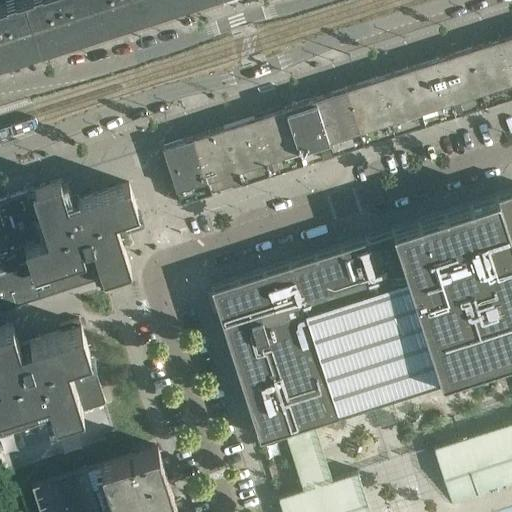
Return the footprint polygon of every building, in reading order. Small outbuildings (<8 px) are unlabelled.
[(0,0),(0,52),(162,0),(0,0)] [(511,32),(498,37),(511,80),(511,32)] [(511,95),(511,80),(498,37),(468,47),(478,79),(486,104),(511,95)] [(478,79),(468,47),(460,50),(346,86),(364,143),(479,106),(486,104),(478,79)] [(364,143),(346,86),(315,96),(334,153),(364,143)] [(334,153),(315,96),(285,106),(303,163),(334,153)] [(303,163),(285,106),(254,116),(273,173),(303,163)] [(273,173),(254,116),(224,125),(242,183),(273,173)] [(242,183),(224,125),(162,145),(181,202),(242,183)] [(116,221),(115,217),(124,214),(125,218),(126,220),(141,215),(142,214),(143,213),(143,212),(142,209),(141,208),(140,207),(139,207),(138,206),(137,207),(129,182),(127,182),(79,197),(78,195),(77,195),(66,198),(60,178),(0,197),(0,308),(43,294),(130,266),(124,247),(116,221)] [(511,354),(511,187),(211,284),(259,435),(339,410),(369,400),(380,397),(390,393),(440,377),(511,354)] [(0,434),(106,400),(79,317),(59,324),(61,329),(30,339),(32,349),(22,352),(12,319),(0,323),(0,434)] [(308,485),(335,476),(316,418),(289,427),(308,485)] [(454,504),(511,486),(511,421),(438,445),(435,446),(454,504)] [(129,454),(100,464),(115,511),(178,511),(158,445),(129,454)] [(369,511),(358,469),(353,471),(335,476),(308,485),(283,493),(280,494),(278,495),(283,511),(369,511)]
